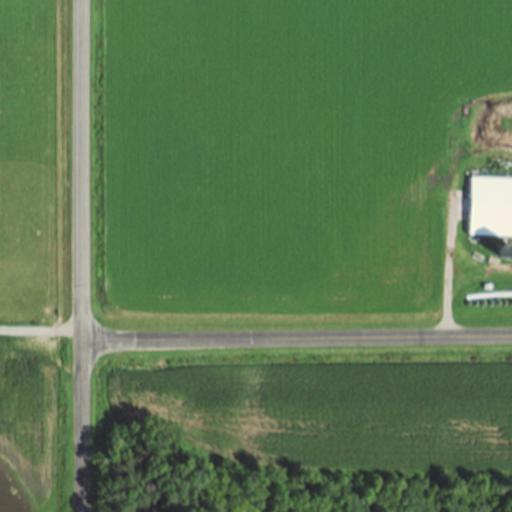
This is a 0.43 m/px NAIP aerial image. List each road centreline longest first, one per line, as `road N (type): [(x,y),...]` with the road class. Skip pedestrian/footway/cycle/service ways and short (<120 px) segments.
road 1 (residential): [(79,511),(79,0)]
road 2 (tertiary): [(80,339),(511,335)]
